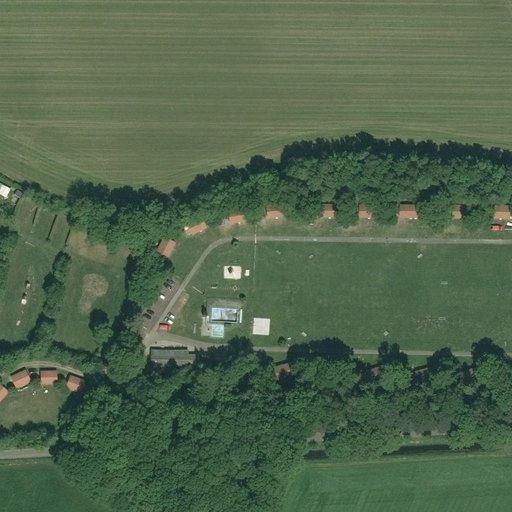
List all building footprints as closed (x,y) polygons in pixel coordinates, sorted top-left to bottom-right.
[(0,194),(9,199),(13,189),(0,183),(0,194)] [(27,223),(33,204),(26,202),(20,221),(27,223)] [(267,207),(268,219),(283,217),(281,205),(267,207)] [(322,206),(322,218),(336,218),(336,206),(322,206)] [(361,218),(376,218),(376,206),(361,206),(361,218)] [(403,218),(422,219),(422,206),(403,206),(403,218)] [(454,219),(469,219),(469,207),(454,207),(454,219)] [(494,219),(509,219),(509,207),(495,207),(494,219)] [(229,212),(231,224),(245,222),(243,210),(229,212)] [(188,224),(193,235),(206,228),(201,217),(188,224)] [(75,248),(82,250),(86,234),(79,232),(75,248)] [(96,259),(102,260),(109,239),(103,237),(96,259)] [(175,243),(173,242),(164,238),(157,251),(168,256),(175,243)] [(119,261),(127,264),(133,245),(124,243),(119,261)] [(78,284),(82,273),(71,270),(68,281),(78,284)] [(102,358),(110,360),(117,338),(109,336),(102,358)] [(175,366),(188,367),(188,351),(151,351),(151,366),(144,366),(144,373),(145,373),(145,378),(162,379),(162,373),(175,373),(175,366)] [(287,365),(273,369),(277,380),(291,376),(287,365)] [(383,367),(369,371),(372,383),(387,379),(383,367)] [(435,380),(431,368),(417,372),(420,384),(435,380)] [(475,369),(461,373),(464,385),(478,381),(475,369)] [(31,382),(25,371),(12,377),(17,388),(31,382)] [(57,384),(57,372),(42,373),(42,385),(57,384)] [(81,394),(85,382),(71,377),(67,389),(81,394)]
